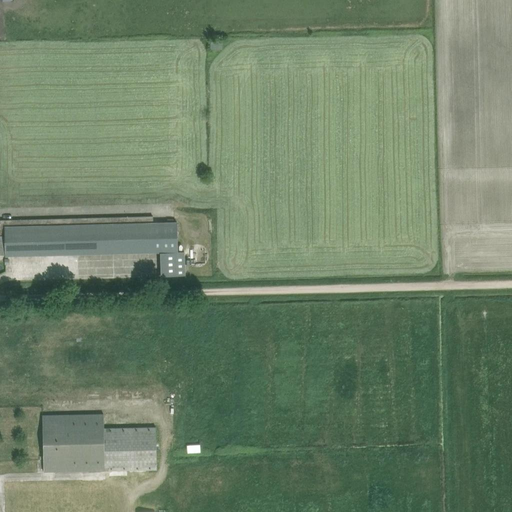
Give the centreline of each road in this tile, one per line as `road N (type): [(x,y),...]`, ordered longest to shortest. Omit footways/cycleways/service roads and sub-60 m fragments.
road 1 (track): [(511,288),(0,299)]
road 2 (track): [(448,290),(441,0)]
